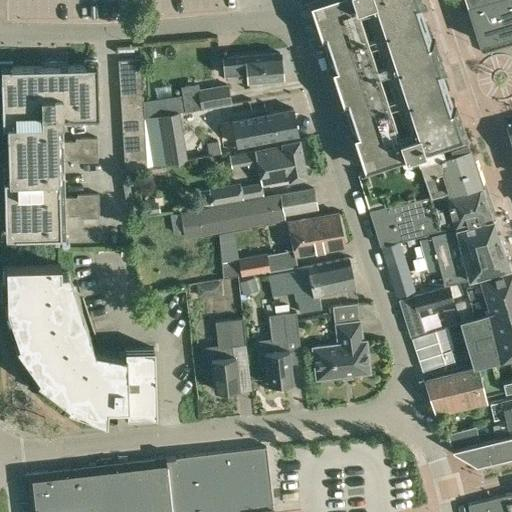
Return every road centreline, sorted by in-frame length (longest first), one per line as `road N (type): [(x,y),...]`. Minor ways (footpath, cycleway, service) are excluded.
road 1 (residential): [(415,399),(291,19),(113,33),(0,31)]
road 2 (residential): [(0,453),(376,416),(415,399)]
